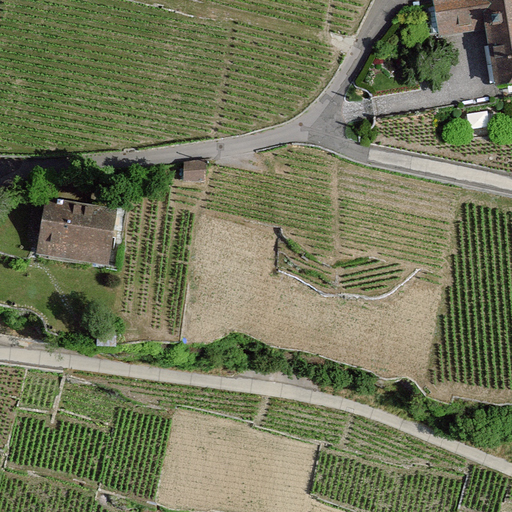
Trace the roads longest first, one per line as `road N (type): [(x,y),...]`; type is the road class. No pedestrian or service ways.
road 1 (unclassified): [(0,351),(313,394),(386,414),(511,466)]
road 2 (unclassified): [(375,0),(314,90),(282,115),(142,142),(0,149)]
road 3 (track): [(282,115),(393,154),(511,182)]
